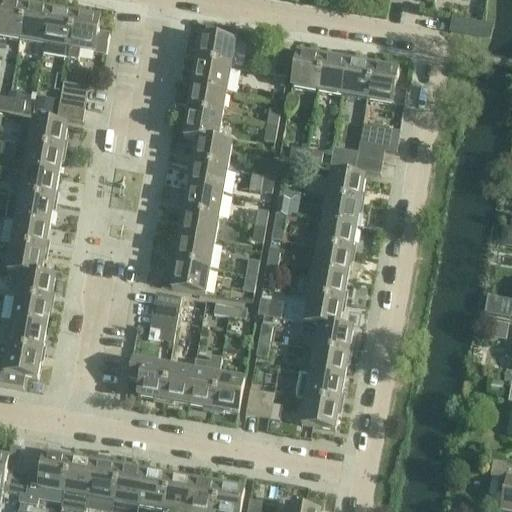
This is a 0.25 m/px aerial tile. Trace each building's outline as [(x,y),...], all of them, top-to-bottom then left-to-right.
[(0,7),(0,40),(20,44),(26,9),(0,5),(0,7)] [(44,48),(50,14),(26,9),(20,44),(44,48)] [(44,48),(43,58),(68,62),(69,52),(75,18),(50,14),(44,48)] [(69,52),(68,62),(78,64),(80,54),(107,59),(110,38),(99,36),(101,22),(75,18),(69,52)] [(201,40),(197,64),(231,71),(235,46),(237,35),(216,31),(214,42),(206,41),(201,40)] [(275,79),(279,53),(267,51),(263,77),(275,79)] [(291,55),(279,53),(275,79),(287,81),(291,55)] [(292,90),(318,95),(324,61),(298,57),(292,90)] [(318,95),(343,99),(348,65),(324,61),(318,95)] [(231,71),(197,64),(193,90),(227,96),(231,71)] [(367,103),(373,69),(348,65),(343,99),(367,103)] [(399,74),(373,69),(367,103),(393,108),(393,107),(404,109),(407,91),(396,89),(399,74)] [(62,98),(87,102),(89,90),(64,86),(62,98)] [(227,96),(193,90),(188,114),(222,120),(227,96)] [(85,113),(87,102),(62,98),(60,108),(85,113)] [(0,99),(0,111),(8,112),(9,101),(0,99)] [(9,101),(8,112),(23,115),(25,104),(9,101)] [(83,125),(85,113),(60,108),(58,121),(83,125)] [(270,113),(267,128),(278,130),(281,115),(270,113)] [(218,145),(218,146),(222,120),(188,114),(184,141),(198,143),(199,142),(218,145)] [(24,122),(19,148),(28,150),(28,149),(64,155),(68,130),(24,122)] [(267,128),(264,144),(276,146),(278,130),(267,128)] [(363,128),(361,138),(399,144),(401,134),(363,128)] [(361,138),(359,150),(385,154),(397,156),(399,144),(361,138)] [(232,148),(218,146),(218,145),(199,142),(198,143),(194,167),(228,173),(232,148)] [(24,174),(59,180),(64,155),(28,149),(28,150),(24,174)] [(385,154),(359,150),(357,161),(383,165),(385,154)] [(383,165),(357,161),(355,173),(381,177),(383,165)] [(267,163),(264,179),(275,181),(278,165),(267,163)] [(228,173),(194,167),(189,191),(223,197),(228,173)] [(285,168),(282,184),(293,186),(296,170),(285,168)] [(19,199),(55,205),(59,180),(24,174),(19,199)] [(327,201),(361,207),(366,182),(331,176),(327,201)] [(264,179),(262,196),(272,197),(273,197),(275,181),(264,179)] [(223,197),(189,191),(185,217),(219,223),(223,197)] [(10,197),(6,222),(15,223),(50,229),(55,205),(19,199),(10,197)] [(361,207),(327,201),(322,226),(357,232),(361,207)] [(279,202),(276,217),(287,219),(290,204),(279,202)] [(258,213),(256,229),(266,231),(269,215),(258,213)] [(219,223),(185,217),(181,241),(215,247),(219,223)] [(276,217),(273,234),(284,236),(287,219),(276,217)] [(10,248),(46,254),(50,229),(15,223),(10,248)] [(352,257),(357,232),(322,226),(318,251),(352,257)] [(256,229),(253,245),(263,247),(266,231),(256,229)] [(215,247),(181,241),(176,266),(210,272),(215,247)] [(22,274),(42,279),(46,254),(10,248),(6,275),(21,278),(22,274)] [(348,282),(352,257),(318,251),(314,276),(348,282)] [(270,252),(267,268),(278,269),(281,254),(270,252)] [(249,263),(246,278),(257,280),(260,265),(249,263)] [(210,272),(176,266),(172,292),(206,298),(210,272)] [(278,269),(267,268),(264,284),(275,286),(278,269)] [(22,274),(21,278),(17,301),(51,307),(56,282),(42,279),(22,274)] [(314,276),(309,301),(344,307),(348,282),(314,276)] [(246,278),(244,295),(254,296),(257,280),(246,278)] [(156,297),(154,308),(180,313),(182,301),(156,297)] [(17,301),(13,326),(47,332),(51,307),(17,301)] [(309,301),(305,326),(319,328),(319,327),(339,331),(344,307),(309,301)] [(261,302),(259,318),(263,319),(269,320),(272,304),(261,302)] [(216,307),(214,318),(230,321),(232,310),(216,307)] [(180,313),(154,308),(153,318),(178,323),(180,313)] [(232,310),(230,321),(246,323),(248,313),(232,310)] [(178,323),(153,318),(150,332),(162,334),(161,344),(174,346),(178,323)] [(8,351),(42,357),(47,332),(13,326),(8,351)] [(305,326),(304,336),(317,339),(314,352),(349,358),(353,333),(339,331),(319,327),(319,328),(305,326)] [(259,342),(271,344),(274,330),(262,328),(259,342)] [(259,342),(256,359),(268,361),(271,344),(259,342)] [(0,350),(0,351),(0,359),(7,361),(4,375),(3,375),(1,388),(23,392),(25,380),(38,382),(42,357),(8,351),(0,350)] [(345,383),(349,358),(314,352),(310,377),(345,383)] [(195,374),(189,409),(214,413),(220,379),(222,363),(212,361),(211,367),(197,364),(195,374)] [(164,404),(170,370),(134,364),(130,384),(141,386),(138,400),(164,404)] [(170,370),(164,404),(189,409),(195,374),(170,370)] [(300,377),(296,401),(306,402),(340,408),(345,383),(310,377),(310,378),(300,377)] [(220,379),(214,413),(239,417),(245,383),(220,379)] [(246,419),(258,421),(263,395),(250,393),(246,419)] [(263,395),(258,421),(270,423),(275,397),(263,395)] [(340,408),(306,402),(301,428),(336,434),(340,408)] [(20,507),(18,511),(27,511),(28,508),(38,510),(39,504),(62,508),(70,463),(61,461),(62,456),(46,453),(41,477),(30,475),(26,500),(20,498),(19,506),(20,507)] [(0,459),(0,507),(1,508),(3,495),(14,497),(18,473),(8,471),(9,461),(0,459)] [(62,508),(61,511),(87,511),(95,467),(70,463),(62,508)] [(511,511),(511,467),(493,464),(491,479),(500,481),(497,495),(505,497),(502,511),(511,511)] [(95,467),(87,511),(112,511),(120,471),(95,467)] [(112,511),(138,511),(139,510),(145,476),(120,471),(112,511)] [(26,500),(30,475),(18,473),(14,497),(20,498),(26,500)] [(149,511),(164,511),(170,480),(145,476),(139,510),(149,511)] [(189,511),(194,484),(170,480),(164,511),(189,511)] [(215,511),(219,489),(194,484),(189,511),(215,511)] [(215,511),(241,511),(245,493),(219,489),(215,511)] [(261,511),(263,506),(250,503),(248,511),(261,511)]
